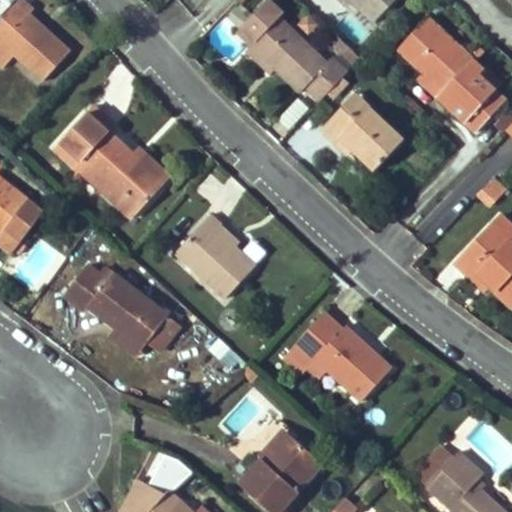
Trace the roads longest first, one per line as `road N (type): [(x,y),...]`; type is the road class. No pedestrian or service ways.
road 1 (residential): [(107,0),(234,132),(461,340),(511,372)]
road 2 (residential): [(67,452),(0,337)]
